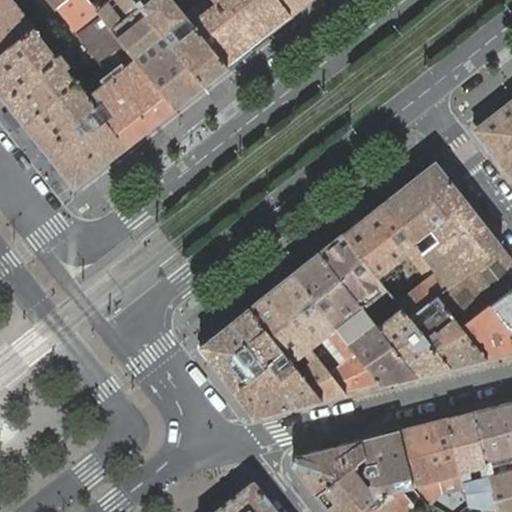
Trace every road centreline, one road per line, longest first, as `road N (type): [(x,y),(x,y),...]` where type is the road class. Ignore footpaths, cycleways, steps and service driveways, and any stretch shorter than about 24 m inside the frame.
road 1 (tertiary): [(405,0),(90,243),(47,230),(0,173)]
road 2 (tertiary): [(200,433),(146,358),(141,341),(149,315),(414,100)]
road 3 (residential): [(511,378),(248,450)]
road 4 (residential): [(511,222),(414,100)]
road 5 (tertiary): [(414,100),(511,23)]
road 6 (tertiary): [(106,511),(200,433)]
